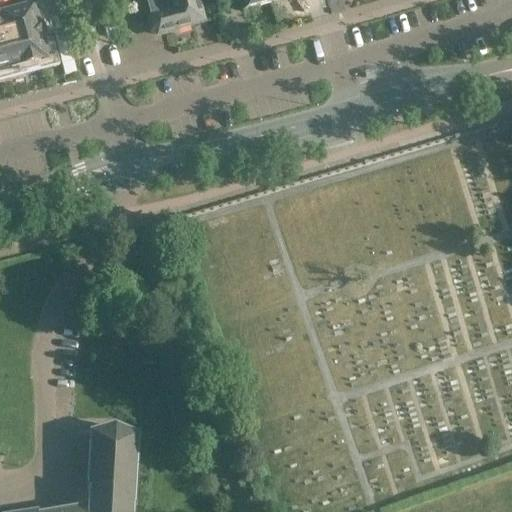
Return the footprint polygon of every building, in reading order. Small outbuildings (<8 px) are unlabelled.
[(171,0),(157,0),(148,3),(152,17),(149,22),(151,32),(157,35),(180,29),(171,0)] [(171,0),(180,29),(203,22),(196,0),(171,0)] [(238,0),(242,11),(273,3),(273,1),(272,0),(238,0)] [(0,73),(47,60),(42,41),(46,40),(42,25),(38,26),(33,6),(0,15),(0,73)] [(131,511),(131,510),(133,510),(137,436),(114,427),(90,434),(86,492),(94,493),(93,510),(80,511),(131,511)]
